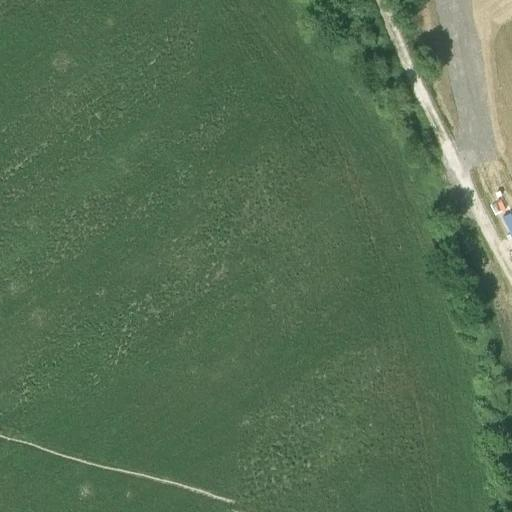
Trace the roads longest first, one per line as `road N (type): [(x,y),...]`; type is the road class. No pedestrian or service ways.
road 1 (track): [(502,213),(402,0)]
road 2 (track): [(473,0),(502,213)]
